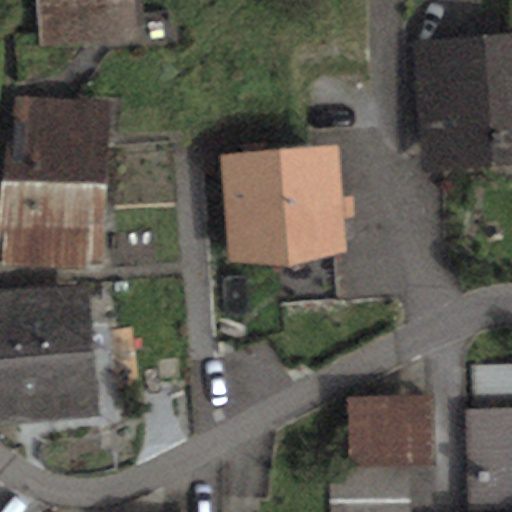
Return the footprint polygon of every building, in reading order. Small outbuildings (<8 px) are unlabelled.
[(44,0),(47,39),(94,36),(94,25),(131,24),(129,0),(44,0)] [(511,50),(432,56),(439,152),(511,146),(511,50)] [(9,202),(89,204),(97,109),(17,104),(12,157),(9,202)] [(331,148),(230,158),(240,253),(341,242),(331,148)] [(89,204),(9,202),(4,259),(13,262),(85,266),(86,259),(89,204)] [(0,420),(87,413),(79,303),(0,308),(0,420)] [(511,418),(511,365),(474,367),(476,420),(511,418)] [(351,400),(353,462),(397,461),(397,463),(428,462),(426,398),(351,400)] [(511,511),(511,418),(476,420),(478,511),(511,511)] [(398,511),(397,463),(397,461),(353,462),(329,463),(330,511),(398,511)]
